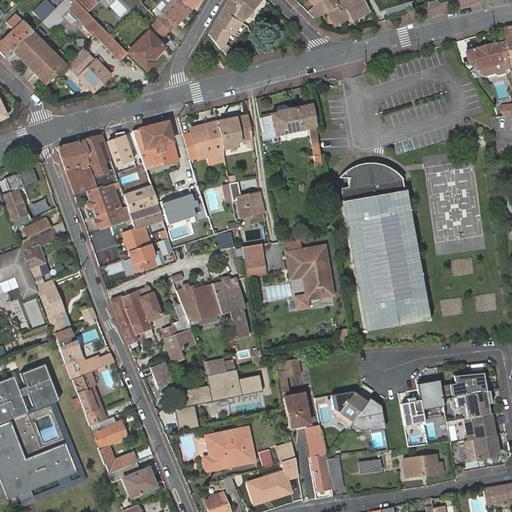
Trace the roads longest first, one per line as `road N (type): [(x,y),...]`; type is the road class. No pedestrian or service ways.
road 1 (residential): [(190,511),(98,300),(41,137)]
road 2 (residential): [(511,475),(291,511)]
road 3 (residential): [(335,57),(511,13)]
road 4 (residential): [(382,371),(430,356),(503,349),(511,388)]
road 5 (residential): [(180,97),(335,57)]
road 6 (residential): [(50,134),(180,97)]
